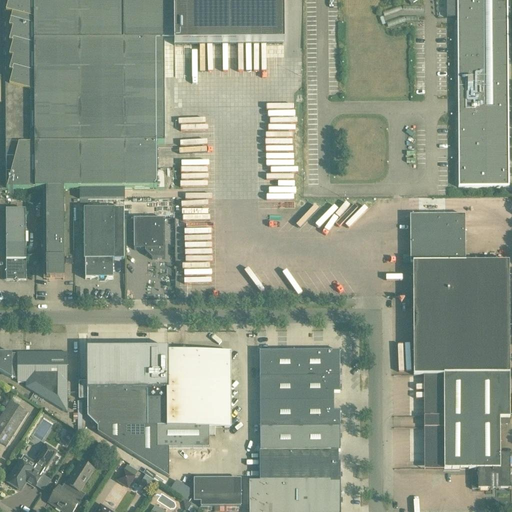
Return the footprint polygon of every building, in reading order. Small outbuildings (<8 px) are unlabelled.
[(4,0),(6,183),(6,191),(46,190),(46,260),(46,281),(64,281),(64,260),(64,191),(157,190),(165,190),(165,172),(157,172),(157,146),(164,146),(163,0),(4,0)] [(173,0),(174,46),(284,45),(283,0),(173,0)] [(446,0),(446,3),(446,11),(446,15),(446,19),(453,19),(457,18),(457,100),(457,114),(458,149),(458,157),(458,188),(508,188),(507,0),(446,0)] [(124,210),(84,210),(84,261),(85,261),(85,280),(113,280),(113,261),(124,261),(124,210)] [(6,211),(6,261),(26,261),(25,211),(6,211)] [(444,376),(444,429),(444,470),(478,470),(478,490),(490,490),(490,487),(510,487),(510,455),(500,455),(500,419),(509,419),(509,263),(465,263),(465,216),(410,217),(410,264),(413,264),(413,377),(444,376)] [(145,253),(152,260),(165,260),(164,220),(133,220),(134,250),(145,250),(145,253)] [(26,261),(6,261),(6,271),(5,272),(6,274),(6,281),(14,281),(16,283),(18,281),(26,281),(26,261)] [(184,281),(173,284),(175,291),(186,289),(184,281)] [(87,383),(79,383),(79,400),(87,400),(87,418),(97,428),(97,433),(169,478),(169,450),(182,450),(207,450),(208,450),(208,429),(229,429),(228,353),(168,353),(168,349),(86,349),(86,353),(87,353),(87,383)] [(297,352),(287,352),(269,352),(259,352),(259,370),(259,376),(259,378),(260,428),(340,428),(339,412),(333,412),(333,394),(339,394),(339,380),(339,376),(339,366),(339,352),(312,352),(301,352),(297,352)] [(17,383),(26,383),(26,388),(67,414),(67,353),(17,353),(17,355),(12,355),(12,353),(0,353),(0,372),(12,380),(13,379),(17,379),(17,383)] [(0,419),(0,443),(6,447),(28,413),(11,402),(7,409),(0,419)] [(340,428),(260,428),(260,452),(340,452),(340,428)] [(59,444),(66,449),(75,436),(68,431),(59,444)] [(26,483),(34,489),(57,453),(45,445),(34,463),(24,456),(7,483),(15,489),(16,487),(21,490),(26,483)] [(340,452),(260,452),(259,452),(259,482),(340,482),(340,463),(338,463),(338,452),(340,452)] [(113,464),(106,460),(100,468),(108,473),(113,464)] [(51,502),(50,505),(61,511),(73,511),(84,495),(80,492),(94,470),(81,462),(63,490),(59,487),(50,501),(51,502)] [(124,471),(117,482),(127,489),(135,478),(124,471)] [(241,481),(201,481),(201,508),(241,508),(241,481)] [(260,483),(248,483),(248,511),(340,511),(340,482),(331,482),(260,483)] [(187,511),(191,506),(191,505),(185,501),(184,501),(183,503),(185,511),(187,511)]
